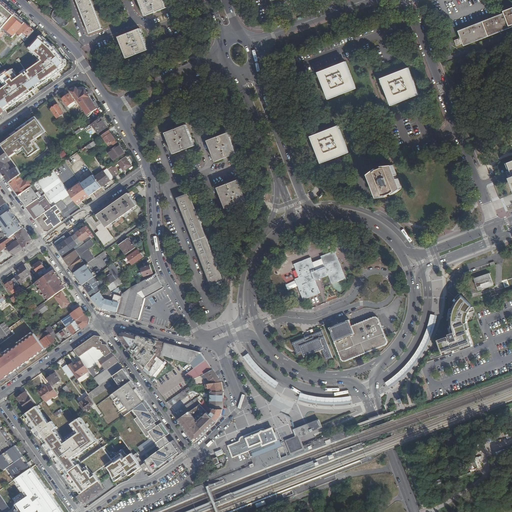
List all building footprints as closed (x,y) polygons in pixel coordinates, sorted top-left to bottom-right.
[(78,0),(91,33),(102,29),(90,0),(78,0)] [(140,0),(146,15),(167,8),(164,0),(140,0)] [(0,10),(0,22),(4,27),(12,18),(1,9),(0,10)] [(63,28),(70,22),(60,9),(52,15),(63,28)] [(511,11),(509,13),(509,14),(463,32),(467,43),(483,37),(484,38),(496,34),(495,32),(511,25),(511,11)] [(12,18),(4,27),(14,35),(16,33),(23,25),(14,16),(12,18)] [(16,33),(25,41),(31,34),(34,31),(28,26),(29,25),(27,22),(25,23),(23,25),(16,33)] [(120,36),(128,57),(149,49),(141,28),(120,36)] [(37,39),(31,34),(25,41),(24,42),(30,48),(32,46),(34,48),(43,39),(39,36),(37,39)] [(53,48),(47,40),(36,51),(40,56),(41,57),(53,48)] [(34,60),(40,56),(36,51),(32,57),(34,60)] [(18,68),(22,65),(18,60),(14,54),(5,63),(3,65),(7,71),(8,72),(15,64),(18,68)] [(59,57),(51,63),(56,70),(64,64),(59,57)] [(34,82),(51,71),(44,61),(27,73),(34,82)] [(321,73),(323,78),(322,78),(327,92),(329,92),(331,96),(353,87),(351,83),(353,82),(347,68),(345,69),(343,64),(321,73)] [(382,79),(384,84),(383,85),(389,99),(390,98),(392,103),(415,94),(413,89),(414,89),(409,75),(407,75),(405,70),(382,79)] [(32,84),(25,75),(16,82),(22,90),(32,84)] [(13,82),(9,85),(10,88),(9,89),(10,90),(8,91),(14,100),(19,96),(18,95),(20,93),(13,82)] [(72,88),(70,89),(88,116),(98,109),(90,97),(91,97),(86,90),(87,89),(85,88),(82,87),(79,88),(77,89),(76,89),(74,88),(72,88)] [(70,94),(63,99),(68,106),(75,101),(70,94)] [(59,104),(52,109),(58,118),(65,113),(59,104)] [(8,139),(1,144),(2,145),(10,155),(11,157),(23,148),(29,157),(40,149),(34,140),(46,132),(36,117),(7,137),(8,139)] [(107,127),(101,118),(93,123),(92,124),(99,134),(107,127)] [(186,125),(165,133),(173,153),(194,145),(186,125)] [(339,155),(346,152),(344,147),(345,146),(340,133),(339,133),(337,128),(314,137),(316,142),(315,142),(320,156),(321,155),(323,160),(332,157),(339,155)] [(102,135),(111,148),(117,143),(109,130),(102,135)] [(228,132),(207,140),(215,161),(237,153),(228,132)] [(96,144),(94,141),(80,151),(81,153),(83,153),(96,144)] [(121,144),(111,152),(117,160),(127,152),(121,144)] [(0,146),(0,154),(3,152),(5,154),(7,157),(10,155),(2,145),(0,146)] [(52,152),(61,165),(66,161),(65,161),(57,149),(52,152)] [(8,162),(12,159),(11,157),(10,155),(7,157),(5,154),(0,157),(0,168),(10,182),(22,173),(18,167),(14,170),(8,162)] [(132,165),(126,157),(118,162),(122,169),(120,170),(122,172),(132,165)] [(87,178),(92,174),(89,169),(84,172),(79,162),(73,165),(79,175),(83,172),(87,178)] [(393,169),(392,169),(390,165),(384,166),(383,166),(384,168),(378,170),(378,168),(377,169),(371,172),(373,176),(372,177),(378,194),(380,193),(381,198),(388,197),(388,195),(393,193),(394,194),(399,190),(398,186),(399,186),(393,169)] [(119,175),(113,166),(108,169),(114,178),(119,175)] [(102,186),(114,178),(108,169),(107,168),(97,176),(95,177),(102,186)] [(62,182),(53,170),(35,183),(19,194),(27,207),(62,182)] [(35,183),(26,171),(22,173),(10,182),(19,194),(35,183)] [(96,191),(102,187),(102,186),(95,177),(94,175),(84,181),(90,189),(93,187),(96,191)] [(239,179),(217,187),(225,208),(247,200),(239,179)] [(90,189),(84,181),(81,183),(90,196),(96,191),(93,187),(90,189)] [(71,194),(62,182),(27,207),(36,219),(71,194)] [(105,226),(137,204),(128,192),(97,214),(105,226)] [(211,284),(222,280),(188,193),(177,197),(211,284)] [(62,222),(57,214),(62,211),(61,210),(67,206),(75,200),(71,194),(36,219),(45,231),(48,231),(62,222)] [(0,215),(10,208),(6,203),(0,207),(0,215)] [(11,209),(0,217),(0,233),(4,233),(6,232),(10,237),(24,227),(11,209)] [(25,246),(26,247),(32,243),(32,239),(24,227),(10,237),(0,244),(0,251),(7,247),(5,245),(17,237),(19,240),(8,248),(13,255),(25,246)] [(78,244),(93,234),(88,227),(86,228),(85,227),(72,236),(78,244)] [(67,239),(64,235),(55,242),(55,246),(62,256),(78,245),(78,244),(72,236),(67,239)] [(119,244),(126,254),(136,247),(134,244),(133,245),(128,238),(119,244)] [(95,245),(91,239),(79,247),(75,250),(64,258),(75,273),(82,267),(86,264),(87,264),(92,261),(95,258),(89,249),(95,245)] [(78,245),(62,256),(64,258),(75,250),(79,247),(78,245)] [(138,250),(128,257),(133,264),(143,257),(138,250)] [(319,294),(321,293),(316,281),(329,275),(332,283),(346,278),(334,250),(321,256),(326,266),(316,270),(311,257),(294,264),(299,277),(295,279),(304,300),(318,294),(318,295),(320,295),(319,294)] [(46,271),(48,274),(53,270),(51,267),(46,270),(39,261),(33,266),(38,273),(38,272),(41,276),(43,274),(42,274),(46,271)] [(107,279),(111,284),(122,276),(122,275),(114,263),(109,266),(114,274),(107,279)] [(16,270),(18,274),(19,275),(16,278),(21,284),(25,290),(30,287),(26,281),(24,282),(23,280),(31,274),(24,264),(16,270)] [(95,276),(96,276),(87,264),(86,264),(82,267),(75,273),(83,285),(95,276)] [(150,264),(142,267),(144,275),(153,272),(150,264)] [(46,301),(66,287),(62,282),(59,278),(53,270),(48,274),(34,283),(46,301)] [(145,298),(164,288),(157,273),(133,286),(124,293),(123,294),(117,312),(117,314),(139,320),(145,298)] [(474,278),(478,290),(494,285),(490,274),(491,274),(490,273),(474,278)] [(24,282),(26,281),(33,276),(31,274),(23,280),(24,282)] [(97,279),(95,276),(83,285),(85,287),(92,297),(104,289),(101,284),(105,281),(103,278),(99,281),(97,279)] [(124,280),(122,276),(111,284),(104,289),(92,297),(102,308),(117,312),(123,294),(124,293),(119,287),(113,292),(114,293),(111,293),(110,296),(108,296),(106,298),(104,296),(117,286),(124,280)] [(19,285),(15,279),(6,285),(10,291),(19,285)] [(69,303),(62,292),(55,297),(63,308),(69,303)] [(441,351),(443,356),(452,353),(452,351),(461,347),(462,349),(472,346),(467,329),(465,325),(465,323),(467,322),(467,318),(468,315),(469,312),(474,310),(473,307),(461,295),(458,298),(456,302),(454,305),(452,309),(451,314),(450,320),(450,322),(451,326),(451,329),(452,332),(448,334),(449,336),(438,340),(439,345),(441,344),(443,350),(441,351)] [(48,309),(44,304),(39,308),(42,313),(48,309)] [(85,314),(80,307),(74,311),(62,320),(67,327),(71,324),(76,321),(85,314)] [(76,321),(82,329),(88,325),(89,320),(85,314),(76,321)] [(393,378),(386,383),(389,388),(397,383),(404,377),(410,371),(416,364),(421,357),(425,349),(429,341),(433,333),(436,325),(438,315),(431,314),(430,323),(427,331),(424,339),(420,346),(416,353),(411,360),(405,367),(399,372),(393,378)] [(374,316),(352,325),(349,320),(330,328),(335,341),(334,341),(341,359),(343,360),(344,360),(346,360),(386,344),(387,343),(387,342),(388,341),(379,318),(378,317),(376,316),(375,316),(374,316)] [(77,333),(71,324),(67,327),(68,328),(73,336),(77,333)] [(53,338),(57,336),(52,328),(51,327),(51,326),(47,329),(47,330),(50,334),(44,338),(44,339),(42,340),(39,336),(37,337),(45,348),(55,341),(53,338)] [(68,328),(57,336),(62,343),(73,336),(68,328)] [(47,330),(39,336),(42,340),(44,339),(44,338),(50,334),(47,330)] [(135,342),(137,334),(123,330),(119,336),(128,348),(135,342)] [(322,331),(305,337),(307,340),(313,337),(314,339),(324,336),(322,331)] [(0,343),(0,344),(2,347),(4,346),(14,339),(16,338),(13,334),(0,343)] [(150,351),(151,339),(137,334),(135,342),(128,348),(137,361),(150,351)] [(99,344),(101,336),(95,335),(74,350),(82,360),(86,367),(88,369),(94,365),(100,360),(112,352),(110,349),(109,349),(106,345),(99,344)] [(307,340),(305,337),(293,342),(297,354),(303,352),(304,356),(322,349),(326,360),(333,357),(324,336),(314,339),(313,337),(307,340)] [(194,368),(185,375),(190,381),(201,375),(213,369),(201,353),(179,346),(151,339),(150,351),(137,361),(143,370),(151,376),(152,375),(161,363),(162,363),(163,361),(157,357),(161,355),(190,363),(194,368)] [(27,344),(23,348),(30,358),(34,355),(29,349),(30,348),(27,344)] [(30,348),(29,349),(34,355),(41,350),(36,344),(30,348)] [(100,374),(94,365),(88,369),(89,371),(99,385),(107,380),(113,375),(123,368),(112,352),(100,360),(106,369),(100,374)] [(9,358),(5,353),(0,357),(0,362),(1,364),(9,358)] [(15,359),(12,361),(13,363),(16,368),(20,366),(27,361),(22,354),(15,359)] [(254,360),(249,354),(244,357),(249,364),(255,371),(261,377),(268,383),(276,388),(280,383),(272,378),(266,372),(260,367),(254,360)] [(85,368),(86,367),(82,360),(75,365),(73,363),(70,366),(74,371),(76,370),(78,372),(79,371),(80,373),(85,369),(85,368)] [(11,376),(18,371),(16,368),(13,363),(10,365),(7,362),(3,365),(11,376)] [(165,366),(161,363),(152,375),(156,378),(165,366)] [(69,367),(67,364),(62,368),(70,378),(74,374),(69,367)] [(70,366),(69,367),(74,374),(77,379),(89,371),(88,369),(86,367),(85,368),(85,369),(80,373),(79,371),(78,372),(76,370),(74,371),(70,366)] [(113,375),(122,387),(130,381),(132,380),(123,368),(113,375)] [(208,378),(211,383),(221,382),(213,369),(201,375),(203,378),(205,379),(208,378)] [(51,382),(50,383),(51,385),(52,386),(62,380),(56,372),(50,376),(49,375),(47,377),(51,382)] [(111,385),(107,380),(99,385),(88,394),(89,396),(92,399),(111,385)] [(122,387),(94,407),(108,427),(135,410),(145,402),(130,381),(122,387)] [(211,388),(212,391),(223,391),(222,386),(221,382),(211,383),(205,383),(206,388),(211,388)] [(43,389),(42,388),(38,391),(44,400),(46,402),(54,397),(54,398),(58,395),(55,391),(52,386),(51,385),(47,387),(47,386),(43,389)] [(68,395),(72,392),(67,385),(63,388),(66,392),(68,395)] [(183,399),(188,395),(185,391),(183,393),(182,392),(168,402),(171,406),(182,398),(183,399)] [(211,391),(211,395),(211,404),(211,409),(213,409),(223,408),(223,401),(223,391),(212,391),(211,391)] [(34,404),(26,392),(17,398),(20,403),(21,402),(26,409),(34,404)] [(76,398),(79,402),(88,396),(85,392),(76,398)] [(309,395),(300,393),(299,399),(307,402),(316,403),(325,404),(334,404),(343,404),(352,403),(351,396),(342,398),(334,398),(325,398),(317,397),(309,395)] [(83,400),(79,403),(85,411),(87,409),(89,410),(93,407),(92,405),(95,403),(92,399),(89,396),(86,398),(88,402),(85,404),(83,400)] [(176,413),(180,418),(190,411),(200,404),(201,403),(197,398),(176,413)] [(145,402),(135,410),(140,417),(136,420),(149,438),(136,447),(141,454),(157,443),(162,449),(144,462),(137,453),(134,455),(146,472),(153,474),(182,453),(173,442),(172,442),(168,437),(169,436),(161,425),(159,426),(157,423),(159,422),(145,402)] [(197,421),(207,412),(205,410),(200,404),(190,411),(197,421)] [(43,418),(35,407),(27,413),(31,419),(30,420),(34,425),(43,418)] [(64,411),(73,422),(76,420),(68,408),(64,411)] [(212,413),(210,415),(216,421),(222,415),(223,409),(223,408),(213,409),(212,413)] [(197,421),(190,411),(180,418),(178,419),(194,441),(196,441),(216,422),(216,421),(210,415),(207,412),(197,421)] [(312,429),(313,431),(318,429),(318,428),(322,426),(319,419),(308,424),(309,427),(310,430),(312,429)] [(0,450),(3,454),(11,449),(14,446),(8,438),(10,437),(4,429),(3,430),(0,426),(0,424),(0,423),(0,450)] [(43,440),(45,442),(49,439),(50,439),(49,438),(51,436),(45,427),(38,432),(41,436),(40,437),(42,440),(43,440)] [(249,451),(251,457),(254,456),(253,455),(252,450),(257,448),(273,442),(278,440),(277,437),(276,436),(274,429),(267,431),(259,434),(254,436),(248,439),(248,438),(247,438),(246,437),(245,437),(244,437),(243,437),(242,437),(242,438),(241,439),(241,440),(241,441),(241,442),(229,446),(231,451),(234,457),(246,453),(249,451)] [(243,437),(244,437),(245,437),(246,437),(247,438),(248,438),(248,439),(254,436),(259,434),(267,431),(267,430),(266,430),(265,429),(264,429),(262,429),(261,430),(243,437)] [(49,439),(56,450),(64,444),(57,434),(50,439),(49,439)] [(292,439),(285,441),(290,454),(303,449),(303,448),(299,436),(292,439)] [(257,448),(252,450),(253,455),(254,458),(283,446),(282,443),(280,439),(278,440),(273,442),(257,448)] [(458,456),(456,450),(453,443),(450,444),(455,457),(458,456)] [(59,448),(52,453),(58,461),(65,456),(64,455),(65,454),(63,450),(61,451),(59,448)] [(0,456),(0,457),(7,468),(9,467),(13,464),(15,462),(22,458),(18,453),(15,455),(11,449),(3,454),(0,456)] [(417,463),(418,466),(420,470),(429,467),(425,458),(424,459),(422,455),(413,458),(415,464),(417,463)] [(30,466),(23,457),(22,458),(15,462),(20,468),(21,470),(24,468),(25,470),(30,466)] [(61,465),(66,473),(67,472),(73,468),(68,460),(61,465)] [(313,462),(270,478),(272,482),(273,484),(316,467),(313,462)] [(20,468),(16,471),(20,476),(26,471),(31,468),(30,466),(25,470),(24,468),(21,470),(20,468)] [(17,478),(25,489),(34,483),(28,475),(29,475),(26,471),(20,476),(17,478)] [(188,511),(186,511),(198,511),(213,506),(212,503),(234,494),(235,497),(272,482),(270,478),(211,501),(188,511)] [(100,480),(77,496),(83,505),(105,489),(100,480)] [(29,490),(35,499),(43,493),(38,484),(29,490)] [(47,494),(45,491),(43,493),(35,499),(31,502),(34,507),(37,505),(41,511),(51,504),(45,496),(47,494)] [(0,506),(3,511),(4,511),(10,508),(6,503),(0,493),(0,506)] [(15,502),(12,498),(6,503),(10,508),(12,511),(16,511),(18,511),(13,504),(15,502)] [(252,505),(254,510),(269,504),(268,500),(252,505)] [(63,511),(55,501),(51,504),(41,511),(48,511),(50,511),(63,511)]
